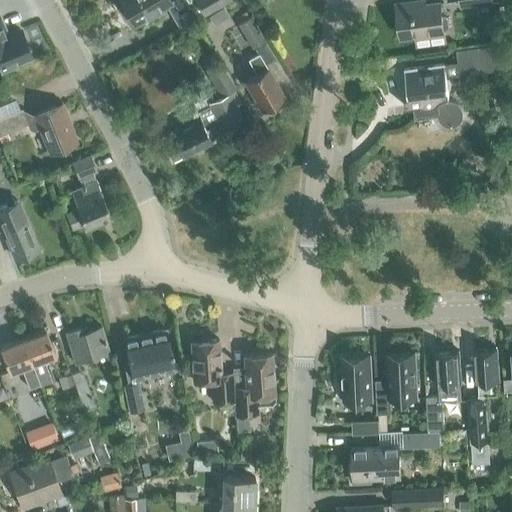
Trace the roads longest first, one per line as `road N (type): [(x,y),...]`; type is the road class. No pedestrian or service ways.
road 1 (unclassified): [(308,315),(338,0)]
road 2 (unclassified): [(43,0),(136,178),(155,233),(155,266)]
road 3 (unclassified): [(511,311),(308,315)]
road 4 (residential): [(298,511),(308,315)]
road 5 (unclassified): [(308,315),(155,266)]
road 6 (unclassified): [(0,302),(47,284),(155,266)]
road 7 (unknown): [(322,141),(369,114),(402,43)]
